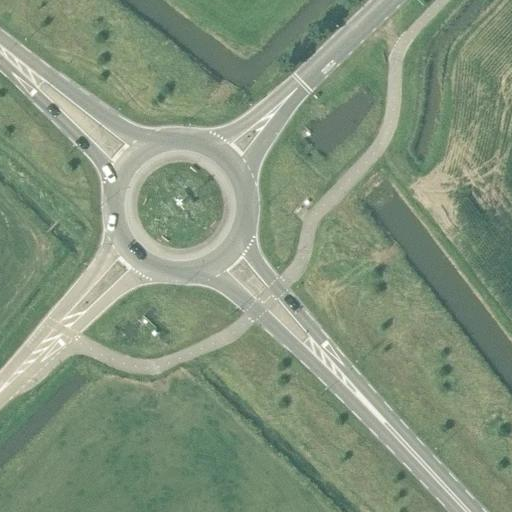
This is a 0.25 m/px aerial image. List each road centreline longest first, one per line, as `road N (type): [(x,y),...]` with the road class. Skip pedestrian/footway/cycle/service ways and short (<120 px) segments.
road 1 (primary): [(204,268),(358,396)]
road 2 (primary): [(358,396),(235,240)]
road 3 (primary): [(144,148),(0,44)]
road 4 (primary): [(0,55),(117,178)]
road 5 (tertiary): [(274,111),(389,0)]
road 6 (primary): [(467,511),(358,396)]
